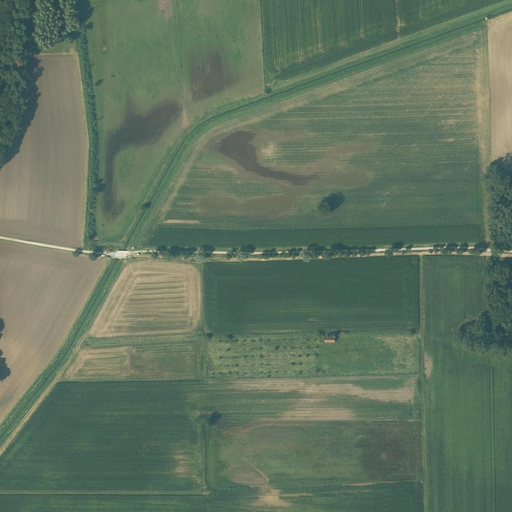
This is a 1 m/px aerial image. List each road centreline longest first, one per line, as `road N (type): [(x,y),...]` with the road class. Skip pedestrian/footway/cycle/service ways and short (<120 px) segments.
road 1 (track): [(127,254),(511,255)]
road 2 (track): [(0,237),(127,254)]
